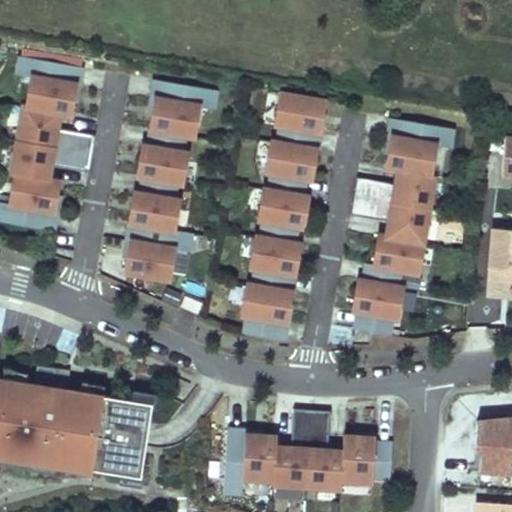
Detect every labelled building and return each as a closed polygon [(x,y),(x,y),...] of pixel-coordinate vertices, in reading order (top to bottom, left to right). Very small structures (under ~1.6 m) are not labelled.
[(70,112),(75,82),(79,83),(81,74),(83,65),(21,54),(19,72),(33,75),(27,105),(59,110),(70,112)] [(195,134),(200,102),(214,105),(217,88),(156,78),(155,87),(153,96),(156,96),(154,114),(152,126),(186,133),(195,134)] [(323,105),(325,98),(282,90),(276,121),(281,123),(278,140),(311,145),(314,129),(319,129),(322,111),(323,105)] [(94,141),(96,133),(95,133),(57,126),(59,111),(59,110),(27,105),(24,104),(18,137),(93,150),(94,141)] [(320,147),(326,112),(322,111),(319,129),(314,129),(311,145),(316,146),(320,147)] [(431,172),(436,142),(451,145),(454,126),(393,116),(391,125),(389,134),(393,135),(390,152),(388,162),(388,165),(399,166),(431,172)] [(187,181),(192,149),(184,148),(186,133),(152,126),(149,143),(144,142),(142,158),(139,173),(144,174),(178,180),(187,181)] [(511,131),(506,131),(503,168),(511,168),(511,131)] [(92,159),(93,150),(18,137),(12,171),(16,172),(49,177),(51,162),(62,164),(89,168),(90,169),(92,159)] [(278,140),(273,139),(268,169),(273,170),(270,187),(303,193),(306,176),(311,177),(314,162),(316,146),(311,145),(278,140)] [(430,206),(436,173),(431,172),(399,166),(396,182),(385,180),(358,175),(356,184),(354,193),(430,206)] [(54,209),(59,181),(59,179),(49,177),(16,172),(11,201),(0,199),(0,217),(54,227),(56,219),(58,210),(54,209)] [(176,196),(178,180),(144,174),(142,190),(141,191),(136,189),(133,205),(131,220),(179,229),(184,198),(176,196)] [(270,187),(265,186),(260,216),(265,217),(262,235),(295,240),(298,224),(303,224),(305,209),(308,194),(303,193),(270,187)] [(424,239),(430,206),(354,193),(353,202),(352,211),(383,216),(390,217),(387,233),(424,239)] [(171,276),(177,246),(189,248),(192,231),(179,229),(131,220),(128,238),(131,238),(128,256),(127,263),(126,269),(171,276)] [(511,223),(495,222),(492,262),(511,263),(511,223)] [(419,270),(424,239),(387,233),(380,232),(380,233),(377,248),(375,262),(368,260),(365,278),(398,284),(401,267),(419,270)] [(262,235),(257,233),(252,264),(257,264),(254,282),(287,288),(289,272),(289,271),(294,272),(297,256),(300,241),(295,240),(262,235)] [(397,315),(402,284),(398,284),(365,278),(359,277),(357,292),(354,307),(359,309),(356,326),(389,331),(393,314),(397,315)] [(254,282),(249,281),(243,312),(248,313),(246,330),(278,336),(281,319),(286,320),(289,302),(290,295),(292,288),(287,288),(254,282)] [(203,303),(185,295),(180,307),(198,314),(203,303)] [(486,296),(486,322),(506,322),(505,296),(486,296)] [(287,337),(293,302),(289,302),(286,320),(281,319),(278,336),(287,337)] [(0,453),(140,476),(152,398),(63,385),(63,379),(52,377),(54,366),(35,363),(32,380),(0,375),(0,453)] [(63,379),(65,368),(54,366),(52,377),(63,379)] [(308,480),(310,443),(313,406),(295,405),(292,444),(277,443),(274,474),(274,477),(308,480)] [(342,474),(344,445),(329,444),(328,444),(329,431),(331,407),(313,406),(310,443),(308,480),(341,482),(342,474)] [(511,412),(479,416),(477,445),(484,445),(482,466),(511,467),(511,412)] [(262,430),(245,429),(245,425),(228,424),(224,485),(243,487),(244,472),(274,474),(277,443),(277,431),(262,430)] [(391,472),(393,438),(376,437),(376,432),(345,430),(344,445),(342,474),(373,476),(373,471),(391,472)] [(511,511),(511,504),(476,502),(475,511),(511,511)]
